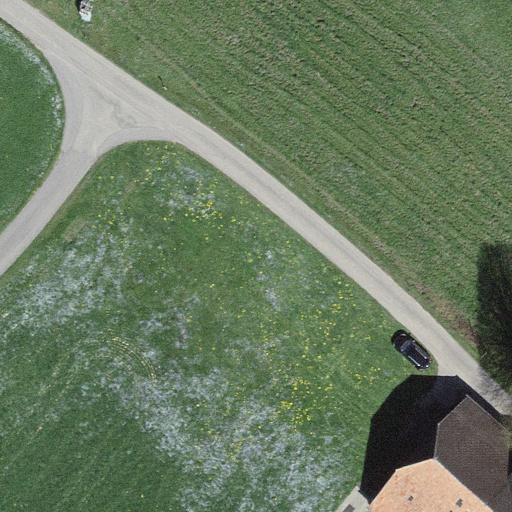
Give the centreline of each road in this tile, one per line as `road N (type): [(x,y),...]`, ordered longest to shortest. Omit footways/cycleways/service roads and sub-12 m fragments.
road 1 (track): [(511,401),(224,154),(5,0)]
road 2 (unclassified): [(124,89),(0,256)]
road 3 (track): [(466,361),(348,511)]
